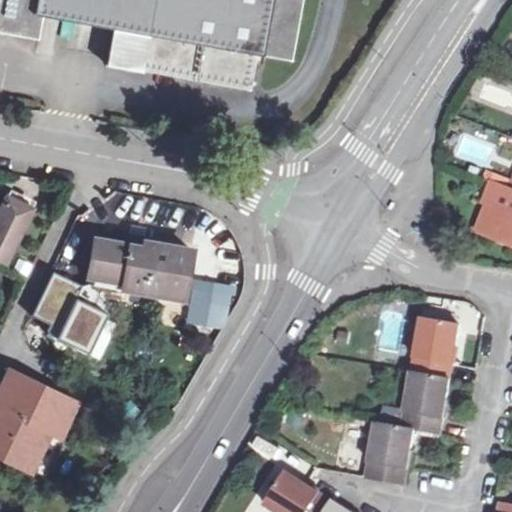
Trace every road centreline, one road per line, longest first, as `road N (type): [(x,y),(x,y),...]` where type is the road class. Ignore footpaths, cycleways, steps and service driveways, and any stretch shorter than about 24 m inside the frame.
road 1 (unclassified): [(319,226),(244,188),(0,146)]
road 2 (secondary): [(319,226),(294,290),(160,511)]
road 3 (secondary): [(187,511),(351,241)]
road 4 (secondary): [(351,241),(498,0)]
road 5 (secondary): [(463,0),(319,226)]
road 6 (residential): [(511,289),(479,478),(455,511)]
road 7 (residential): [(351,241),(388,260),(511,289)]
